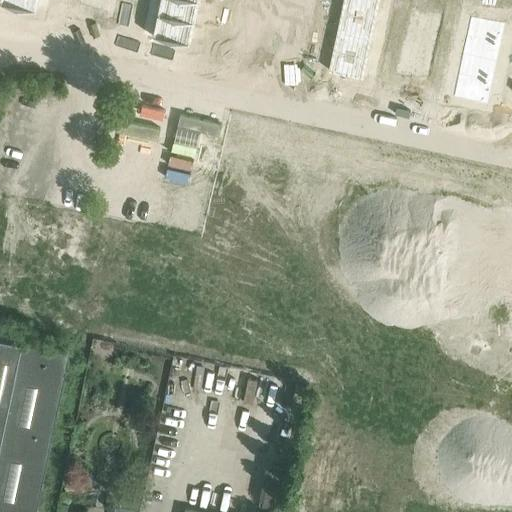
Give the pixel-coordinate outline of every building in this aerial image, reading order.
[(0,0),(0,1),(37,10),(39,0),(0,0)] [(159,0),(157,12),(195,20),(199,0),(159,0)] [(342,0),(341,11),(376,18),(380,0),(342,0)] [(341,11),(336,31),(372,38),(376,18),(341,11)] [(157,12),(152,34),(191,42),(195,20),(157,12)] [(469,16),(465,37),(501,45),(505,24),(469,16)] [(336,31),(332,51),(368,58),(372,38),(336,31)] [(465,37),(461,57),(497,65),(501,45),(465,37)] [(332,51),(328,72),(363,79),(368,58),(332,51)] [(461,57),(456,77),(492,85),(497,65),(461,57)] [(456,77),(452,98),(488,106),(492,85),(456,77)] [(30,259),(55,115),(49,114),(53,89),(7,81),(0,122),(0,302),(2,303),(11,255),(30,259)] [(115,238),(98,337),(217,357),(217,358),(299,372),(333,176),(343,178),(345,163),(301,156),(300,165),(136,138),(123,217),(210,232),(206,253),(115,238)] [(478,381),(509,208),(410,191),(359,481),(471,501),(491,384),(478,381)] [(346,241),(351,194),(338,192),(332,240),(346,241)] [(40,299),(37,327),(61,330),(64,301),(40,299)] [(35,511),(65,372),(69,353),(0,338),(0,511),(35,511)] [(167,355),(163,371),(179,375),(183,359),(167,355)] [(197,363),(193,386),(203,388),(207,364),(197,363)] [(309,456),(316,402),(306,401),(300,455),(309,456)] [(327,432),(333,406),(323,403),(317,430),(327,432)] [(266,463),(257,505),(277,510),(286,468),(266,463)] [(481,484),(476,511),(486,511),(488,502),(503,504),(506,487),(481,484)] [(420,511),(422,500),(376,492),(372,511),(420,511)]
